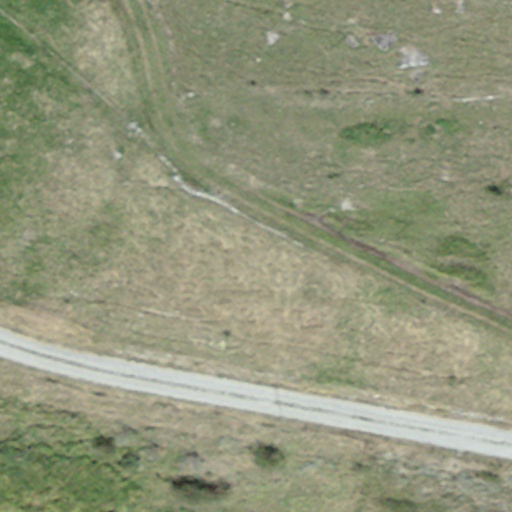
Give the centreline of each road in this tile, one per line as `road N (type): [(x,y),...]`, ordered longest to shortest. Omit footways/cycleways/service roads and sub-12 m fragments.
road 1 (track): [(511,323),(261,206),(205,168),(175,141),(129,0)]
road 2 (track): [(0,341),(511,443)]
